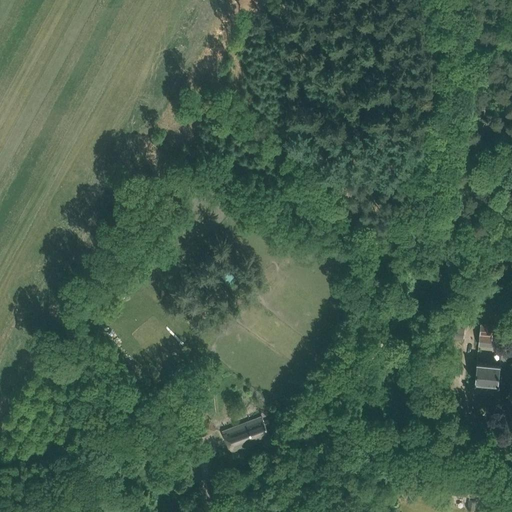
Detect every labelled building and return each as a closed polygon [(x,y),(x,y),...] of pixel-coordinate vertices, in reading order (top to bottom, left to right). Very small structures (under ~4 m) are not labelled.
[(481,323),(479,344),(502,347),(504,325),(481,323)] [(499,364),(506,365),(508,351),(501,350),(499,364)] [(477,362),(475,381),(498,383),(500,365),(477,362)] [(184,396),(200,437),(215,431),(199,391),(184,396)] [(263,415),(231,427),(222,431),(232,450),(265,438),(265,442),(268,445),(273,443),(274,439),(270,436),(266,425),(271,423),(269,418),(264,420),(263,415)] [(402,479),(399,498),(416,500),(419,481),(402,479)] [(454,481),(452,490),(452,492),(487,498),(489,486),(454,481)] [(467,509),(476,511),(477,501),(469,499),(467,509)] [(499,500),(497,511),(504,511),(506,501),(499,500)]
